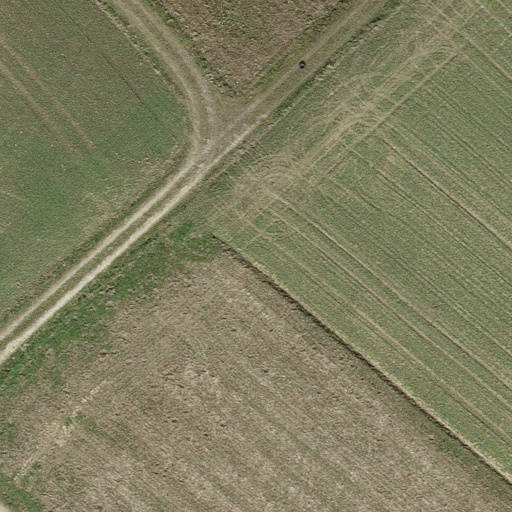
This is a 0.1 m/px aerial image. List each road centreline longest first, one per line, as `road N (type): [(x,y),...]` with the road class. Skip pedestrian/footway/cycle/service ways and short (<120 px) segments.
road 1 (track): [(0,352),(233,129),(116,0)]
road 2 (track): [(233,129),(377,0)]
